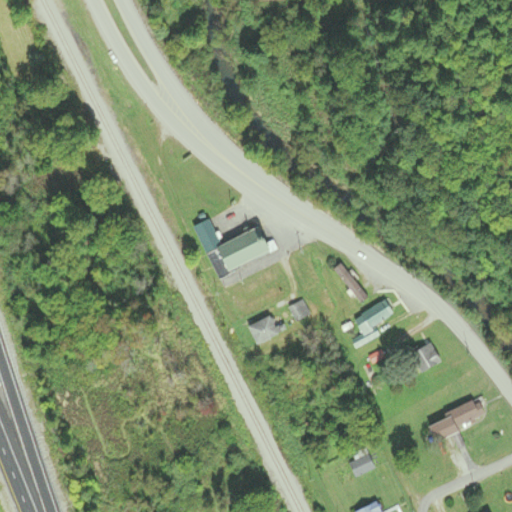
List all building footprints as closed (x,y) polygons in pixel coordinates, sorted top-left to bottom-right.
[(193,227),(215,277),(276,250),(272,241),(265,244),(258,228),(220,245),(209,220),(193,227)] [(332,272),(361,303),(367,297),(338,267),(332,272)] [(379,338),(373,326),(392,316),(385,302),(352,319),(361,336),(351,341),(356,349),(379,338)] [(308,317),(304,305),(293,309),(297,320),(308,317)] [(247,326),(254,346),(277,337),(270,318),(247,326)] [(419,375),(440,363),(429,343),(408,355),(419,375)] [(483,415),(475,399),(442,416),(450,432),(483,415)] [(374,469),(365,449),(354,454),(356,461),(349,464),(355,478),(374,469)] [(353,511),(380,511),(376,502),(354,511),(353,511)]
